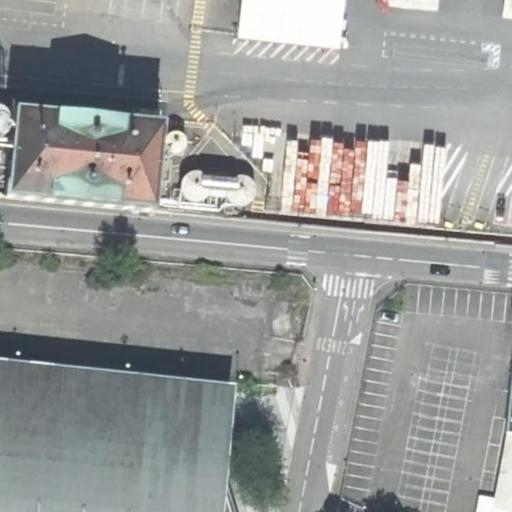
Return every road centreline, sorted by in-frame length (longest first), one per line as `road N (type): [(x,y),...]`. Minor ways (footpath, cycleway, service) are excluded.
road 1 (tertiary): [(0,222),(355,254)]
road 2 (residential): [(299,511),(355,254)]
road 3 (tertiary): [(355,254),(511,268)]
